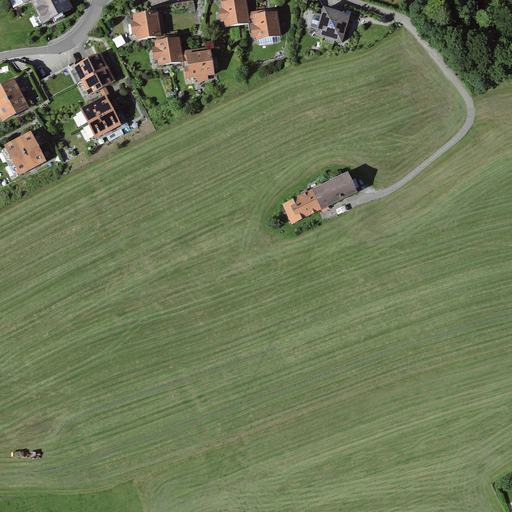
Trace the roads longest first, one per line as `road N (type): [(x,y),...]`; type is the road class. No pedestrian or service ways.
road 1 (track): [(325,215),(389,190),(467,126),(469,100),(403,18)]
road 2 (residential): [(0,56),(61,47),(86,27),(98,0)]
